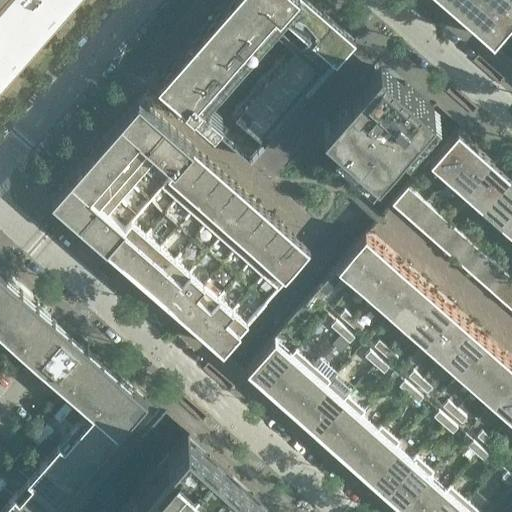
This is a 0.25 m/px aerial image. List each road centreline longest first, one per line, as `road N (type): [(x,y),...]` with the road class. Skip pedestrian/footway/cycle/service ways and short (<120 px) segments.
road 1 (residential): [(343,511),(0,210)]
road 2 (residential): [(252,179),(395,14)]
road 3 (residential): [(101,48),(252,179)]
road 4 (residential): [(379,220),(511,336)]
road 5 (residential): [(511,115),(395,14)]
road 6 (residential): [(101,48),(0,163)]
